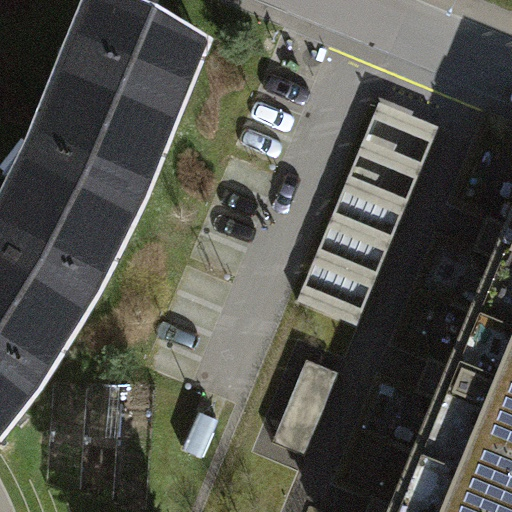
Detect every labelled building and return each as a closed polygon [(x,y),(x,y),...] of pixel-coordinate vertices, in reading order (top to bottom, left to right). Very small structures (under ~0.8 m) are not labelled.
[(159,13),(127,0),(90,0),(72,39),(62,54),(74,62),(31,146),(4,175),(17,184),(0,210),(0,437),(40,394),(32,387),(103,297),(96,288),(147,203),(139,197),(188,103),(180,100),(206,41),(156,21),(159,13)] [(383,103),(308,306),(367,328),(442,125),(383,103)] [(511,211),(471,312),(511,328),(511,211)] [(511,328),(471,312),(413,453),(511,493),(511,328)] [(287,446),(318,454),(341,372),(309,363),(287,446)] [(511,511),(511,493),(413,453),(388,511),(511,511)]
